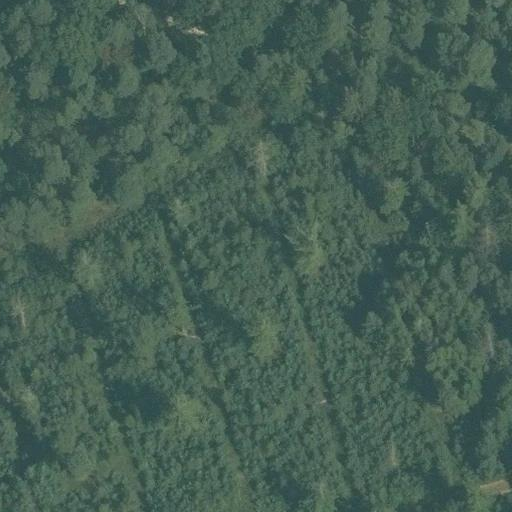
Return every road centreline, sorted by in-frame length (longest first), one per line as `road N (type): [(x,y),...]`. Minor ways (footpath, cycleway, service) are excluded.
road 1 (track): [(511,144),(116,0)]
road 2 (track): [(0,87),(146,0)]
